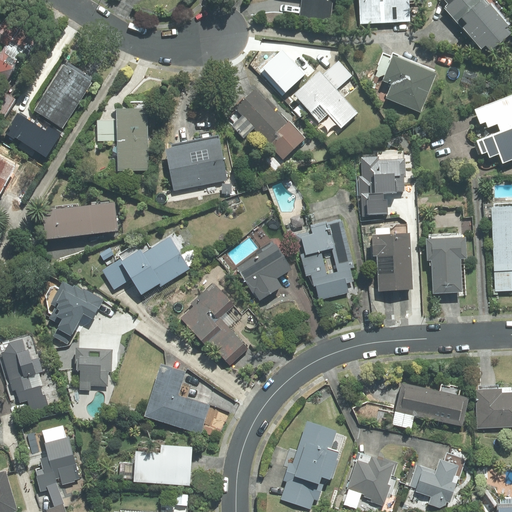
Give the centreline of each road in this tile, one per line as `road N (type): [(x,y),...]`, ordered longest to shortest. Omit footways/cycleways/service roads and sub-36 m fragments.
road 1 (residential): [(511,334),(365,343),(290,378),(249,432),(236,511)]
road 2 (residential): [(231,38),(127,38),(66,0)]
